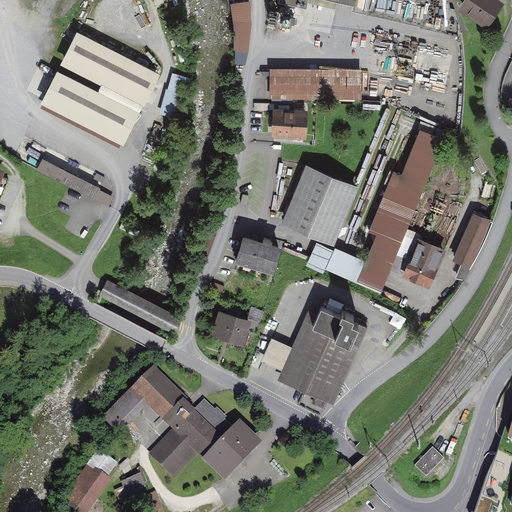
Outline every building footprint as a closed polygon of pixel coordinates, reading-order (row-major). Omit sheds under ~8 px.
[(449,0),(332,0),(354,5),(353,11),(456,34),(454,10),(448,9),(449,0)] [(500,6),(491,0),(467,0),(461,9),(486,26),(500,6)] [(250,4),(233,5),(235,67),(252,66),(250,4)] [(163,79),(80,35),(43,104),(126,148),(163,79)] [(360,72),(271,72),(271,99),(360,98),(360,72)] [(181,120),(188,78),(170,75),(162,117),(181,120)] [(305,113),(275,112),(274,134),(304,136),(305,113)] [(447,135),(423,125),(403,175),(394,171),(370,230),(377,232),(366,262),(316,242),(307,266),(382,296),(447,135)] [(102,190),(44,160),(37,173),(95,203),(102,190)] [(355,189),(307,169),(285,223),(333,243),(355,189)] [(489,221),(475,215),(456,258),(470,265),(489,221)] [(280,249),(244,239),(237,262),(274,273),(280,249)] [(443,252),(419,242),(405,275),(429,285),(443,252)] [(340,315),(314,303),(294,349),(273,340),(263,364),(283,372),(280,379),(333,402),(366,324),(354,318),(355,316),(342,311),(340,315)] [(250,323),(221,314),(214,335),(243,345),(250,323)] [(195,410),(153,369),(105,416),(119,430),(148,401),(176,429),(153,452),(174,473),(198,449),(223,475),(258,440),(239,421),(232,428),(205,401),(195,410)] [(432,448),(415,465),(426,476),(444,459),(432,448)] [(121,467),(98,452),(87,469),(96,475),(71,510),(74,511),(93,511),(114,483),(111,481),(121,467)] [(122,485),(124,489),(116,493),(122,506),(149,493),(141,476),(122,485)] [(164,511),(158,494),(143,499),(148,511),(164,511)]
